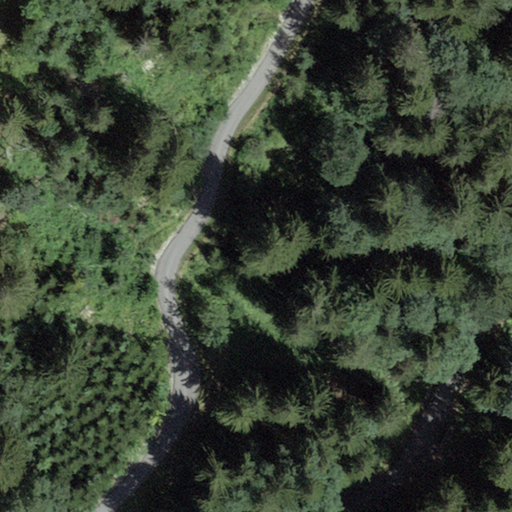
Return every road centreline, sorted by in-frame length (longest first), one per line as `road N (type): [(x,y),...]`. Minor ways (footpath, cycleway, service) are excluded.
road 1 (unclassified): [(103,511),(178,418),(184,368),(165,273),(208,200),(227,126),(305,0)]
road 2 (unclassified): [(511,286),(402,464),(349,511)]
